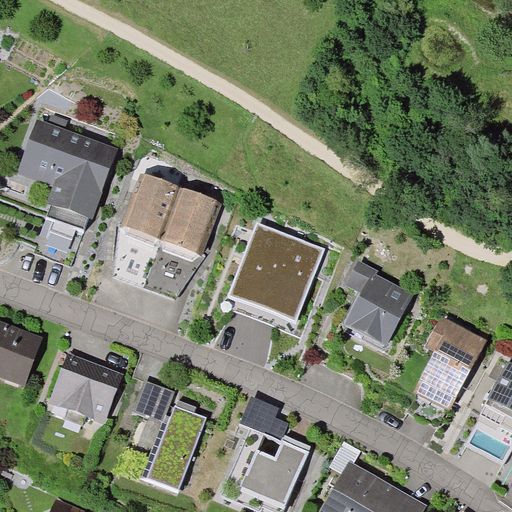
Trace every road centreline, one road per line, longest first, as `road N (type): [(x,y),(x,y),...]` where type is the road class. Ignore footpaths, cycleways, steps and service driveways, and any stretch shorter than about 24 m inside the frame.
road 1 (residential): [(499,511),(341,417),(220,364),(0,286)]
road 2 (track): [(511,258),(479,251),(417,217),(240,91),(65,0)]
